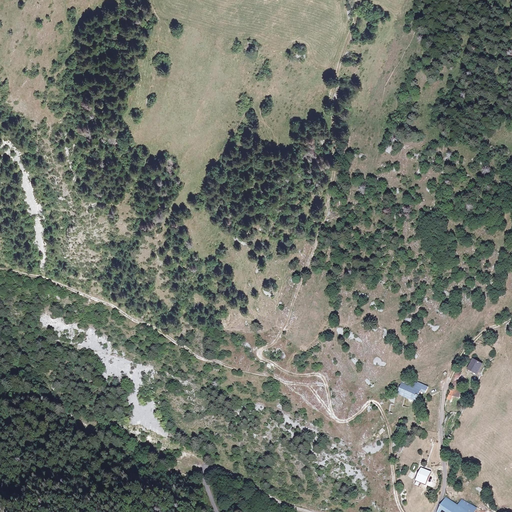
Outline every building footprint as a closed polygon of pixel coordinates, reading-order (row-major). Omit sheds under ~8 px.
[(474,359),(468,368),(476,373),(482,365),(474,359)] [(458,379),(455,377),(453,381),(457,383),(461,385),(463,381),(458,379)] [(425,392),(426,387),(418,384),(417,385),(412,383),(409,388),(402,385),(398,394),(414,400),(419,390),(425,392)] [(455,390),(455,391),(453,396),(460,398),(462,391),(458,390),(458,391),(455,390)] [(426,473),(418,471),(414,481),(422,484),(426,473)] [(472,511),(475,508),(461,498),(456,505),(444,496),(440,504),(439,507),(438,509),(436,511),(472,511)]
